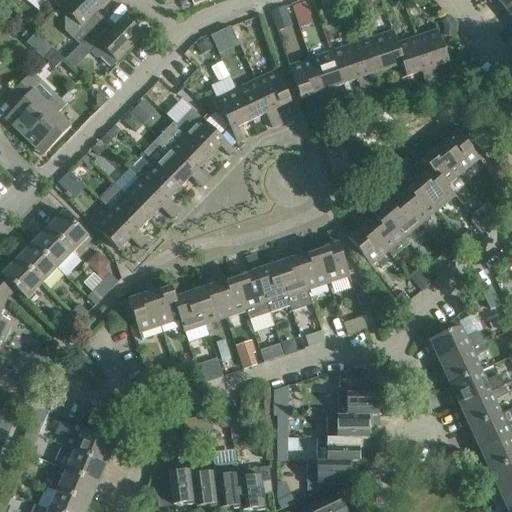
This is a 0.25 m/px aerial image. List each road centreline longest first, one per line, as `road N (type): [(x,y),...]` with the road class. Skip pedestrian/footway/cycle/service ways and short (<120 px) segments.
road 1 (residential): [(157,437),(187,396),(328,355),(393,357)]
road 2 (residential): [(179,37),(0,225)]
road 3 (residential): [(393,357),(428,300),(511,233)]
road 4 (residential): [(363,511),(405,406),(393,357)]
